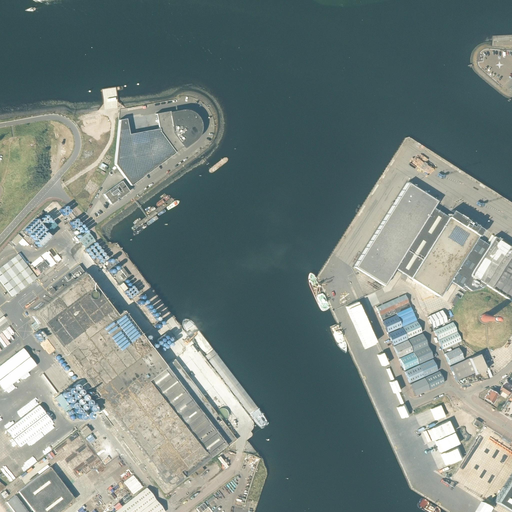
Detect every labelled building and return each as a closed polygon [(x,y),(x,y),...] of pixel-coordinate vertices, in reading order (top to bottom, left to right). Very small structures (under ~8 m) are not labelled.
[(186,144),(191,140),(192,139),(194,138),(195,136),(196,134),(197,133),(198,131),(198,129),(198,127),(198,125),(198,123),(197,121),(196,119),(195,118),(194,116),(192,115),(191,114),(189,113),(187,112),(185,112),(183,112),(181,112),(179,112),(173,113),(173,115),(170,116),(169,111),(155,114),(158,129),(156,129),(131,134),(128,134),(125,119),(122,119),(118,120),(114,164),(119,171),(130,186),(132,184),(137,181),(163,161),(168,158),(174,153),(174,152),(182,146),(181,145),(182,145),(183,145),(184,145),(184,144),(184,143),(185,143),(186,144)] [(422,160),(417,169),(421,172),(422,170),(423,170),(424,169),(426,171),(425,173),(432,177),(436,170),(425,164),(426,163),(422,160)] [(120,181),(103,194),(110,205),(128,192),(126,188),(120,181)] [(357,260),(353,267),(383,286),(394,268),(395,269),(402,273),(409,278),(439,297),(449,281),(450,279),(477,236),(478,236),(482,230),(451,210),(449,215),(447,217),(445,216),(433,208),(432,208),(437,201),(407,182),(402,190),(400,193),(398,196),(386,215),(385,217),(383,220),(374,235),(372,237),(370,240),(361,255),(360,257),(357,260)] [(49,231),(56,225),(52,222),(46,228),(49,231)] [(45,232),(35,242),(39,246),(49,235),(45,232)] [(84,248),(94,240),(88,232),(78,240),(84,248)] [(15,245),(22,238),(18,234),(11,241),(15,245)] [(511,248),(493,237),(488,245),(477,238),(450,281),(465,291),(467,288),(471,291),(482,288),(484,285),(511,302),(511,248)] [(17,254),(8,261),(0,267),(0,281),(11,297),(36,278),(17,254)] [(97,266),(101,264),(96,257),(92,260),(97,266)] [(35,267),(39,272),(47,266),(43,261),(35,267)] [(191,381),(184,381),(185,373),(181,369),(177,372),(170,362),(164,366),(160,361),(147,344),(121,310),(113,316),(90,286),(82,276),(85,274),(78,265),(63,276),(66,280),(65,281),(63,277),(50,286),(53,290),(52,291),(54,293),(50,296),(48,294),(47,294),(48,294),(38,302),(28,309),(27,310),(27,311),(26,311),(26,312),(26,313),(27,314),(33,323),(30,325),(34,329),(37,327),(38,329),(45,337),(44,337),(74,376),(79,382),(93,401),(99,408),(99,409),(101,412),(100,412),(102,415),(104,413),(105,412),(106,414),(104,416),(152,478),(160,488),(164,493),(165,494),(166,494),(168,494),(188,477),(189,478),(193,474),(193,473),(195,472),(197,475),(203,470),(201,467),(204,465),(205,465),(214,458),(221,453),(227,448),(226,447),(235,440),(227,429),(220,428),(221,421),(214,420),(215,413),(208,412),(209,405),(202,404),(203,397),(196,396),(197,389),(190,388),(191,381)] [(118,285),(123,291),(126,289),(126,288),(122,283),(121,283),(118,285)] [(381,320),(395,314),(410,307),(404,295),(375,307),(381,320)] [(362,320),(364,319),(357,304),(346,308),(352,321),(356,318),(357,319),(361,317),(362,320)] [(395,314),(396,315),(399,322),(401,326),(401,327),(415,320),(410,307),(395,314)] [(427,316),(429,320),(432,328),(440,324),(446,322),(441,310),(427,316)] [(480,318),(480,319),(480,320),(481,320),(481,321),(482,322),(483,322),(484,322),(485,322),(486,322),(487,322),(487,321),(488,321),(488,320),(489,319),(489,318),(489,317),(488,317),(488,316),(488,315),(487,315),(487,314),(486,314),(485,314),(484,314),(483,314),(482,315),(481,315),(481,316),(480,316),(480,317),(480,318)] [(386,333),(387,332),(401,326),(399,322),(396,315),(382,321),(386,333)] [(433,330),(441,349),(460,341),(451,320),(446,322),(440,324),(441,327),(433,330)] [(406,339),(421,332),(416,321),(401,327),(406,339)] [(387,334),(392,345),(406,339),(401,328),(387,334)] [(418,364),(432,357),(421,334),(408,340),(418,364)] [(393,346),(398,358),(412,351),(407,340),(393,346)] [(0,365),(0,385),(3,390),(35,365),(22,348),(0,365)] [(458,348),(450,351),(443,354),(448,365),(463,359),(458,348)] [(398,359),(403,370),(417,364),(412,353),(398,359)] [(478,354),(468,358),(474,372),(474,374),(484,370),(485,370),(478,354)] [(455,380),(474,372),(468,358),(449,367),(455,380)] [(423,376),(436,370),(432,359),(418,365),(423,376)] [(409,383),(423,376),(418,365),(404,372),(409,383)] [(443,383),(441,378),(438,372),(424,378),(426,382),(429,389),(443,383)] [(410,384),(414,395),(428,389),(425,382),(423,378),(410,384)] [(506,379),(503,384),(510,389),(511,389),(511,379),(510,382),(508,381),(506,379)] [(491,387),(488,389),(489,390),(483,398),(492,404),(497,395),(499,396),(502,392),(508,396),(511,391),(502,385),(499,390),(499,391),(498,392),(491,387)] [(85,411),(75,412),(76,418),(80,418),(79,416),(83,415),(83,418),(89,417),(88,410),(87,411),(87,408),(89,408),(88,404),(87,404),(87,407),(86,407),(86,408),(84,408),(85,411)] [(433,409),(437,408),(439,412),(443,411),(441,404),(432,408),(433,409)] [(38,405),(6,430),(19,447),(51,422),(38,405)] [(85,426),(79,430),(84,436),(90,432),(85,426)] [(452,433),(445,436),(450,447),(456,444),(452,433)] [(446,451),(450,462),(455,460),(451,449),(446,451)] [(14,495),(6,502),(5,502),(12,511),(28,511),(31,510),(32,511),(56,511),(60,510),(74,499),(69,493),(59,481),(49,467),(17,491),(20,495),(17,498),(14,495)] [(492,501),(492,502),(497,505),(498,505),(498,504),(509,511),(511,511),(511,472),(503,487),(502,487),(495,498),(493,501),(493,502),(492,501)] [(160,506),(145,488),(133,497),(115,511),(113,511),(163,511),(164,511),(160,506)] [(196,508),(198,511),(200,511),(207,507),(203,502),(196,508)]
